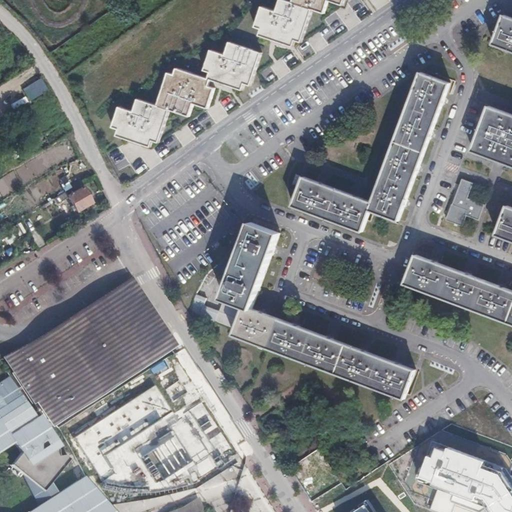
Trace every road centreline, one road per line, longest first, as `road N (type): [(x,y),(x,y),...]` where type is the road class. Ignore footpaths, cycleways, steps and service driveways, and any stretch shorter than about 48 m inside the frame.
road 1 (residential): [(114,214),(416,0)]
road 2 (unclassified): [(114,214),(59,88),(0,15)]
road 3 (unclassified): [(226,403),(114,214)]
road 4 (unclassified): [(114,214),(0,284)]
road 5 (unclassified): [(226,403),(295,511)]
